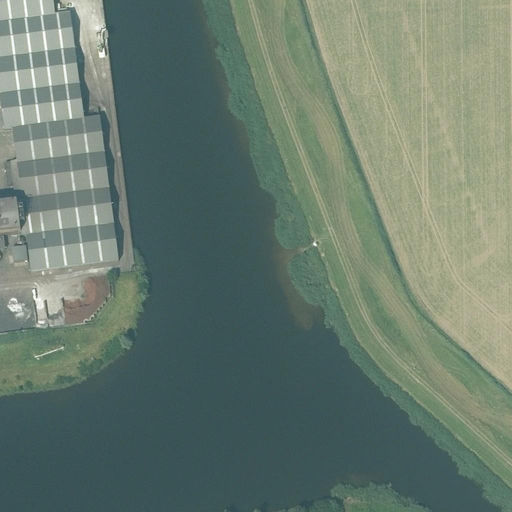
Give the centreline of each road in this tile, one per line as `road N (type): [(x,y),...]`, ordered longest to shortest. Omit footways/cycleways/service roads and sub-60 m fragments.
road 1 (track): [(511,463),(371,328),(250,0)]
road 2 (unknown): [(86,0),(115,152)]
